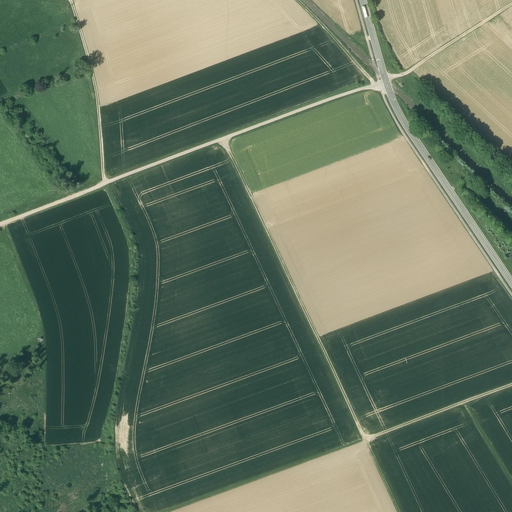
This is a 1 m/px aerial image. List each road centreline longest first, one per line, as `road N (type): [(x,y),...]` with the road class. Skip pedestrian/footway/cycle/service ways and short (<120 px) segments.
road 1 (track): [(0,224),(339,95),(387,85)]
road 2 (track): [(106,182),(135,252),(133,312),(108,436),(132,511)]
road 3 (track): [(224,138),(365,439)]
road 4 (secondary): [(511,283),(392,101),(362,0)]
road 5 (track): [(398,511),(365,439),(168,511)]
road 6 (track): [(103,183),(95,88),(70,0)]
road 7 (track): [(511,384),(365,439)]
road 8 (track): [(384,77),(404,75),(511,4)]
